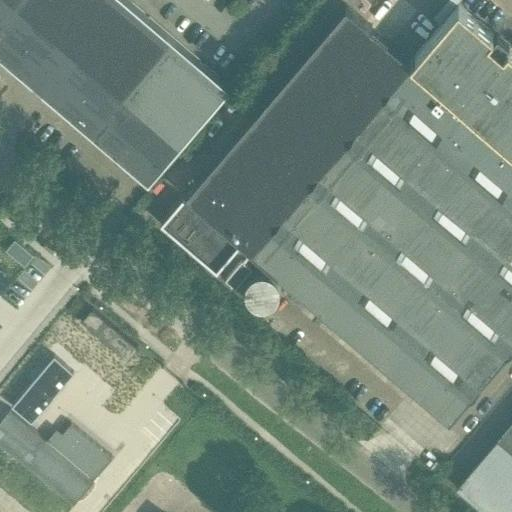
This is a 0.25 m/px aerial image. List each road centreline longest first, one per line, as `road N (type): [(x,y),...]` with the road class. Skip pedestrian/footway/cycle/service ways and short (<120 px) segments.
road 1 (unclassified): [(410,511),(91,245)]
road 2 (unclassified): [(91,245),(0,351)]
